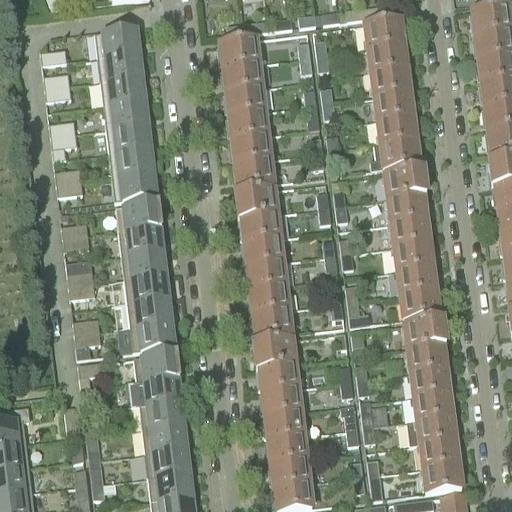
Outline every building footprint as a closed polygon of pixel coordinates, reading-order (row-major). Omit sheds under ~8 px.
[(54,0),(45,0),(43,1),(49,16),(59,12),(54,0)] [(105,0),(107,10),(147,5),(146,0),(105,0)] [(504,7),(502,0),(478,0),(472,1),(474,11),(504,7)] [(471,34),(472,42),(509,37),(505,13),(469,18),(470,22),(467,22),(468,34),(471,34)] [(376,14),(359,16),(360,26),(377,24),(376,14)] [(359,16),(344,18),(345,28),(360,26),(359,16)] [(336,19),(319,21),(321,31),(338,29),(336,19)] [(312,22),(296,24),(297,35),(314,32),(312,22)] [(288,25),(272,27),(273,38),(289,36),(288,25)] [(362,32),(365,56),(400,51),(399,43),(402,43),(400,31),(398,31),(397,27),(362,32)] [(264,28),(249,30),(250,41),(266,39),(264,28)] [(224,33),(226,44),(243,41),(241,31),(224,33)] [(92,41),(95,65),(137,60),(136,57),(135,58),(134,53),(137,51),(137,52),(138,51),(134,38),(134,36),(92,41)] [(474,58),(475,66),(511,61),(509,37),(472,42),(473,46),(470,46),(471,58),(474,58)] [(219,67),(220,75),(259,70),(256,46),(218,50),(218,55),(215,55),(217,67),(219,67)] [(312,47),(314,63),(326,61),(324,46),(312,47)] [(307,50),(295,51),(297,66),(309,65),(308,63),(307,50)] [(365,56),(368,80),(403,75),(402,67),(405,67),(404,55),(401,55),(400,51),(365,56)] [(38,59),(39,72),(64,69),(63,56),(38,59)] [(95,65),(98,89),(139,84),(139,81),(138,81),(137,77),(140,75),(140,76),(141,75),(137,62),(137,60),(95,65)] [(478,81),(479,90),(511,85),(511,63),(511,61),(475,66),(476,69),(473,70),(475,82),(478,81)] [(325,63),(314,64),(316,78),(316,79),(327,78),(325,63)] [(309,65),(297,66),(299,81),(310,80),(310,79),(309,65)] [(222,90),(223,98),(262,93),(259,70),(220,75),(221,78),(218,79),(220,91),(222,90)] [(368,80),(371,104),(407,99),(406,91),(408,90),(407,78),(404,79),(403,75),(368,80)] [(41,83),(42,96),(67,93),(66,80),(41,83)] [(98,89),(101,113),(142,108),(142,105),(140,105),(140,100),(143,99),(144,99),(140,86),(139,84),(98,89)] [(481,105),(482,114),(511,109),(511,85),(479,90),(479,93),(476,94),(478,106),(481,105)] [(67,93),(42,96),(44,108),(69,105),(67,93)] [(225,114),(226,122),(264,117),(262,93),(223,98),(224,102),(221,103),(223,115),(225,114)] [(329,95),(318,96),(320,111),(331,110),(329,95)] [(312,97),(301,98),(302,114),(314,112),(314,111),(312,97)] [(371,104),(374,127),(410,123),(409,115),(411,114),(410,102),(407,103),(407,99),(371,104)] [(101,113),(104,137),(145,132),(145,129),(143,129),(143,124),(145,122),(146,123),(147,123),(142,109),(142,108),(101,113)] [(484,129),(485,138),(511,134),(511,109),(482,114),(482,117),(479,117),(481,129),(484,129)] [(331,110),(320,111),(322,127),(333,125),(331,110)] [(314,112),(302,114),(304,129),(316,127),(314,112)] [(228,138),(229,146),(267,141),(264,117),(226,122),(227,126),(224,126),(225,138),(228,138)] [(374,127),(377,151),(413,147),(412,138),(414,138),(413,126),(410,126),(410,123),(374,127)] [(46,131),(48,144),(73,141),(71,128),(46,131)] [(104,137),(106,161),(148,156),(148,153),(146,153),(145,148),(148,146),(149,147),(150,147),(145,133),(145,132),(104,137)] [(511,134),(485,138),(485,141),(482,141),(484,153),(487,153),(488,162),(508,159),(511,158),(511,134)] [(73,141),(48,144),(51,168),(63,166),(62,155),(74,153),(73,141)] [(231,162),(232,170),(270,165),(267,141),(229,146),(229,150),(227,150),(228,162),(231,162)] [(335,143),(324,144),(326,160),(337,158),(335,143)] [(318,145),(307,147),(309,162),(320,160),(320,159),(318,145)] [(413,147),(377,151),(379,166),(367,167),(368,177),(416,171),(415,162),(417,162),(416,150),(413,150),(413,147)] [(106,161),(109,185),(151,180),(151,177),(149,177),(148,172),(151,170),(151,171),(153,170),(148,157),(148,156),(106,161)] [(337,158),(326,160),(328,175),(339,173),(337,158)] [(320,160),(309,162),(311,177),(322,175),(322,174),(320,160)] [(511,164),(486,168),(489,193),(511,189),(511,164)] [(270,165),(232,170),(233,174),(230,174),(231,186),(234,186),(235,195),(273,190),(270,165)] [(52,179),(53,191),(78,188),(77,176),(52,179)] [(381,182),(385,207),(420,202),(423,202),(419,177),(381,182)] [(151,180),(109,185),(112,209),(154,204),(153,200),(152,201),(151,196),(154,194),(154,195),(156,194),(151,181),(151,180)] [(78,188),(53,191),(55,204),(80,201),(78,188)] [(495,212),(495,216),(511,214),(511,189),(489,193),(492,193),(493,200),(490,201),(492,213),(495,212)] [(233,201),(236,225),(277,221),(274,196),(233,201)] [(342,198),(331,199),(333,214),(344,213),(342,198)] [(325,200),(314,201),(316,216),(327,215),(327,214),(325,200)] [(385,207),(388,230),(423,225),(423,222),(425,221),(424,209),(421,210),(420,202),(385,207)] [(113,215),(116,240),(159,234),(156,210),(113,215)] [(344,213),(333,214),(335,229),(345,228),(344,213)] [(498,236),(498,241),(511,239),(511,214),(495,216),(496,224),(493,224),(495,237),(498,236)] [(327,215),(316,216),(318,232),(329,230),(327,215)] [(241,245),(242,249),(280,244),(277,221),(236,225),(236,226),(239,226),(240,233),(237,234),(238,246),(241,245)] [(388,230),(391,254),(426,249),(426,246),(428,245),(427,233),(424,234),(423,225),(388,230)] [(59,234),(60,246),(85,243),(84,231),(59,234)] [(116,240),(119,263),(160,258),(160,255),(159,256),(158,251),(161,249),(161,250),(162,249),(158,235),(159,235),(159,234),(116,240)] [(501,260),(501,265),(511,263),(511,239),(498,241),(499,248),(496,248),(498,260),(501,260)] [(85,243),(60,246),(62,259),(87,256),(85,243)] [(244,269),(244,273),(283,268),(280,244),(242,249),(243,257),(240,257),(241,269),(244,269)] [(348,245),(337,247),(339,262),(350,260),(348,245)] [(331,247),(320,249),(322,264),(333,262),(333,261),(331,247)] [(391,254),(394,278),(429,273),(429,269),(431,269),(430,257),(427,257),(426,249),(391,254)] [(119,263),(122,287),(163,282),(163,279),(161,279),(161,275),(164,273),(165,273),(160,260),(160,258),(119,263)] [(350,260),(339,262),(341,277),(352,275),(350,260)] [(333,262),(322,264),(324,279),(335,278),(335,277),(333,262)] [(504,284),(504,288),(511,287),(511,263),(501,265),(502,272),(499,272),(501,284),(504,284)] [(83,268),(63,270),(66,294),(91,291),(89,279),(85,279),(83,268)] [(247,293),(247,296),(285,291),(283,268),(244,273),(245,281),(242,281),(244,293),(247,293)] [(394,278),(397,301),(432,297),(432,293),(434,293),(433,281),(430,281),(429,273),(394,278)] [(122,287),(125,311),(166,306),(166,303),(164,303),(164,298),(166,296),(167,297),(168,297),(164,284),(163,282),(122,287)] [(511,287),(504,288),(505,296),(503,296),(504,308),(507,308),(508,312),(511,311),(511,287)] [(91,291),(66,294),(67,306),(92,303),(91,291)] [(250,317),(250,320),(288,315),(285,291),(247,296),(248,305),(245,305),(247,317),(250,317)] [(354,292),(343,294),(345,308),(355,307),(354,292)] [(337,295),(326,296),(328,311),(339,309),(337,295)] [(432,297),(397,301),(400,326),(436,321),(435,317),(437,317),(436,304),(433,305),(432,297)] [(125,311),(128,335),(169,330),(169,327),(167,327),(166,322),(169,320),(169,321),(171,321),(166,307),(166,306),(125,311)] [(355,307),(345,308),(347,324),(348,332),(366,330),(367,330),(366,321),(357,322),(355,307)] [(339,309),(328,311),(330,331),(341,330),(339,309)] [(288,315),(250,320),(251,329),(248,329),(250,341),(252,341),(253,345),(291,340),(288,315)] [(70,329),(71,341),(97,339),(95,326),(70,329)] [(401,332),(404,357),(440,352),(443,352),(439,327),(401,332)] [(169,330),(128,335),(131,360),(172,355),(171,351),(170,351),(169,346),(172,344),(172,345),(174,344),(169,331),(169,330)] [(359,337),(348,339),(350,355),(361,353),(361,352),(359,337)] [(97,339),(71,341),(73,354),(98,351),(97,339)] [(342,340),(332,341),(334,356),(334,357),(344,355),(342,340)] [(251,351),(253,375),(295,370),(292,346),(251,351)] [(404,357),(407,380),(443,375),(442,372),(445,372),(444,360),(441,360),(440,352),(404,357)] [(131,365),(134,390),(177,385),(174,360),(131,365)] [(100,369),(75,372),(77,385),(78,396),(88,395),(86,383),(102,382),(100,369)] [(259,395),(259,399),(298,394),(295,370),(253,375),(254,376),(257,376),(258,383),(255,384),(256,396),(259,395)] [(363,371),(352,373),(354,388),(365,386),(363,371)] [(347,374),(336,375),(338,390),(349,388),(347,373),(347,374)] [(407,380),(410,404),(446,399),(446,396),(448,396),(447,383),(444,384),(443,375),(407,380)] [(134,390),(125,391),(128,415),(137,414),(178,409),(178,406),(176,406),(176,401),(179,399),(179,400),(180,400),(176,386),(177,386),(177,385),(134,390)] [(365,386),(354,388),(356,403),(367,402),(365,386)] [(349,388),(338,390),(340,405),(351,404),(350,403),(349,388)] [(262,419),(263,423),(301,418),(298,394),(259,399),(260,407),(258,408),(259,420),(262,419)] [(88,395),(78,396),(79,408),(80,414),(90,413),(89,407),(88,395)] [(410,404),(413,428),(449,423),(449,420),(451,419),(450,407),(447,408),(446,399),(410,404)] [(137,414),(140,437),(181,432),(181,430),(179,430),(179,425),(182,423),(182,424),(183,423),(179,410),(178,409),(137,414)] [(368,409),(357,411),(360,435),(371,433),(372,433),(386,432),(383,413),(369,414),(368,409)] [(352,412),(338,414),(339,422),(339,423),(342,423),(344,437),(355,436),(352,412)] [(0,454),(24,451),(21,427),(27,426),(26,414),(0,416),(0,454)] [(61,415),(65,446),(78,445),(74,414),(61,415)] [(265,443),(265,447),(304,442),(301,418),(263,423),(264,431),(261,431),(262,443),(265,443)] [(408,453),(417,452),(452,447),(452,444),(455,443),(453,431),(450,432),(449,423),(413,428),(405,429),(408,453)] [(82,429),(84,444),(93,443),(92,428),(82,429)] [(140,437),(143,461),(184,456),(184,453),(182,454),(182,449),(184,447),(185,448),(186,447),(181,434),(181,432),(140,437)] [(371,433),(360,435),(362,451),(373,449),(371,433)] [(355,436),(344,437),(346,453),(357,451),(355,436)] [(268,467),(268,471),(306,466),(304,442),(265,447),(266,455),(263,455),(265,467),(268,467)] [(93,443),(84,444),(86,459),(95,458),(93,443)] [(417,452),(420,476),(455,471),(455,468),(458,467),(456,455),(453,455),(452,447),(417,452)] [(0,478),(27,475),(24,451),(0,454),(0,478)] [(69,454),(71,470),(81,469),(79,453),(69,454)] [(143,461),(146,485),(187,480),(187,477),(185,477),(184,473),(187,471),(188,471),(189,471),(184,458),(184,456),(143,461)] [(271,491),(271,495),(309,490),(306,466),(268,471),(269,479),(266,479),(268,491),(271,491)] [(376,467),(365,468),(367,483),(378,482),(376,467)] [(359,469),(348,470),(350,485),(361,484),(359,469)] [(455,471),(420,476),(423,500),(458,495),(458,491),(461,491),(459,479),(456,479),(455,471)] [(0,502),(30,499),(27,475),(0,478),(0,502)] [(88,476),(89,492),(99,491),(97,475),(88,476)] [(72,478),(74,494),(83,492),(82,477),(72,478)] [(146,485),(149,509),(190,504),(189,501),(188,501),(187,496),(190,494),(190,495),(192,495),(187,481),(187,480),(146,485)] [(378,482),(367,483),(370,507),(381,506),(378,482)] [(361,484),(350,485),(352,500),(353,500),(363,499),(361,484)] [(312,511),(309,490),(271,495),(272,503),(269,503),(270,511),(312,511)] [(99,491),(89,492),(91,507),(101,506),(99,491)] [(83,492),(74,494),(76,509),(85,508),(83,492)] [(0,511),(31,511),(30,499),(0,502),(0,511)] [(438,504),(439,511),(463,511),(462,501),(438,504)]
